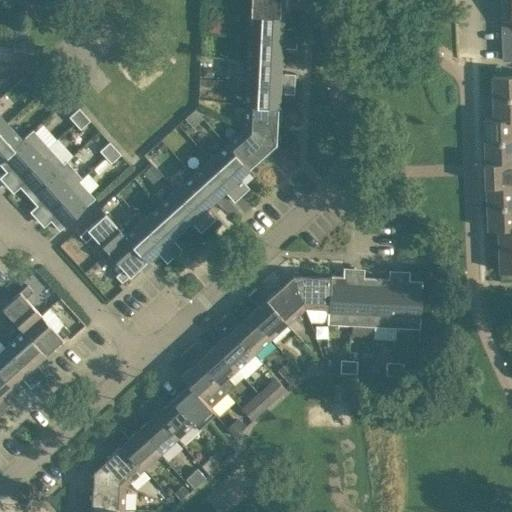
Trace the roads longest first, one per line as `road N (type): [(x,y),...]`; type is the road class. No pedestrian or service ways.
road 1 (residential): [(330,191),(140,356)]
road 2 (residential): [(328,0),(345,131),(344,174),(330,191)]
road 3 (residential): [(140,356),(0,488)]
road 4 (residential): [(140,356),(12,231)]
